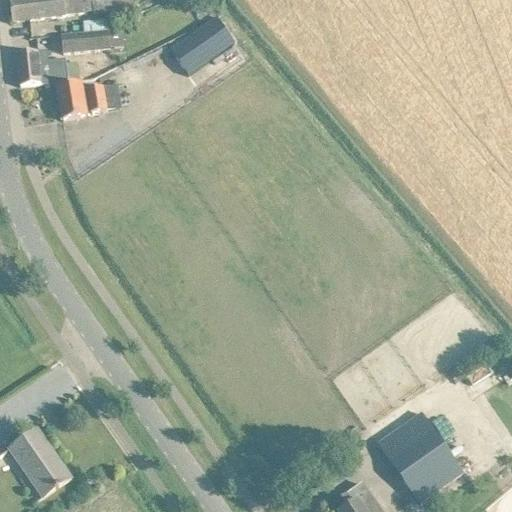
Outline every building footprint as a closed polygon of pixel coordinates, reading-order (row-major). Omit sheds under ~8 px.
[(13,25),(33,23),(67,18),(85,16),(135,10),(134,0),(42,0),(43,0),(11,4),(13,25)] [(109,22),(84,24),(85,36),(108,34),(110,33),(109,22)] [(217,22),(171,53),(188,78),(234,47),(217,22)] [(85,36),(61,39),(63,58),(110,53),(108,34),(85,36)] [(37,54),(17,56),(20,90),(40,88),(69,85),(66,62),(48,64),(47,53),(37,54)] [(62,123),(81,120),(88,119),(84,98),(88,97),(91,116),(122,111),(118,87),(83,93),(82,85),(56,89),(62,123)] [(420,508),(464,476),(422,417),(378,448),(420,508)] [(37,432),(21,444),(9,452),(43,501),(72,481),(37,432)] [(334,511),(360,511),(352,496),(332,508),(334,511)]
